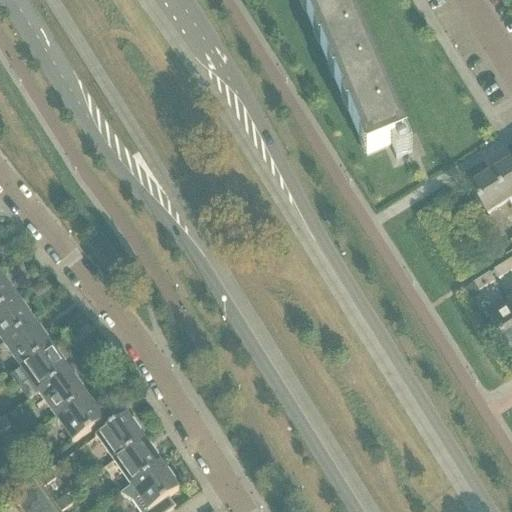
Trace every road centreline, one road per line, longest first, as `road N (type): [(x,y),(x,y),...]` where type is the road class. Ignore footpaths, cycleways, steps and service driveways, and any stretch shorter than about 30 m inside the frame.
road 1 (secondary): [(11,0),(89,132),(207,261),(364,511)]
road 2 (secondary): [(483,511),(161,0)]
road 3 (residential): [(242,511),(137,341),(0,175)]
